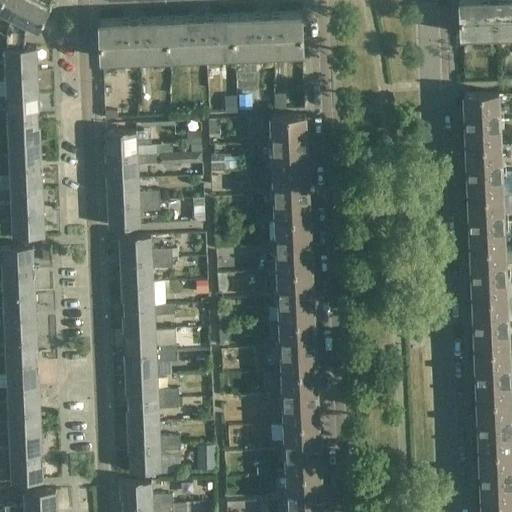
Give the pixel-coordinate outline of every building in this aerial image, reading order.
[(1,0),(0,2),(0,11),(37,31),(49,8),(33,0),(1,0)] [(511,0),(460,0),(462,34),(511,31),(511,0)] [(235,53),(268,51),(303,50),(301,11),(234,14),(235,53)] [(167,16),(169,55),(235,53),(234,14),(167,16)] [(101,58),(169,55),(167,16),(100,19),(101,58)] [(0,71),(37,69),(36,45),(5,47),(6,61),(1,61),(0,61),(0,71)] [(7,79),(7,94),(38,93),(37,69),(0,71),(0,79),(2,80),(7,79)] [(464,93),(466,145),(500,144),(498,92),(464,93)] [(0,108),(0,117),(37,116),(37,109),(39,108),(38,93),(7,94),(8,108),(0,108)] [(272,115),(274,167),(308,166),(306,114),(272,115)] [(0,127),(9,127),(10,140),(41,139),(40,124),(37,124),(37,116),(0,117),(0,127)] [(105,130),(106,154),(157,152),(156,143),(142,143),(137,144),(136,129),(105,130)] [(0,155),(0,164),(39,162),(39,155),(41,155),(41,139),(10,140),(10,155),(0,155)] [(466,145),(469,196),(502,195),(500,144),(466,145)] [(106,154),(107,178),(138,176),(138,162),(157,162),(157,152),(106,154)] [(0,173),(11,174),(12,187),(43,185),(42,170),(39,170),(39,162),(0,164),(0,173)] [(274,167),(276,218),(310,216),(308,166),(274,167)] [(107,178),(108,201),(159,199),(158,190),(139,190),(138,176),(107,178)] [(0,202),(0,210),(44,209),(43,185),(12,187),(12,202),(8,202),(0,202)] [(469,196),(471,247),(505,245),(502,195),(469,196)] [(159,199),(108,201),(109,225),(140,224),(140,209),(159,208),(159,199)] [(44,209),(0,210),(0,220),(13,220),(14,234),(45,233),(44,209)] [(276,218),(278,269),(312,267),(310,216),(276,218)] [(120,234),(121,260),(172,258),(171,247),(151,248),(151,233),(120,234)] [(0,269),(32,268),(31,260),(34,260),(33,244),(2,245),(3,261),(0,260),(0,269)] [(471,247),(473,298),(507,296),(505,245),(471,247)] [(121,260),(122,283),(153,282),(152,267),(172,266),(172,258),(121,260)] [(278,269),(280,320),(314,318),(312,267),(278,269)] [(4,293),(36,292),(35,277),(32,277),(32,268),(0,269),(0,278),(4,279),(4,293)] [(125,298),(126,306),(154,305),(154,304),(153,282),(122,283),(122,298),(125,298)] [(0,317),(1,317),(37,315),(36,292),(4,293),(5,307),(1,307),(0,307),(0,317)] [(473,298),(475,348),(509,347),(507,296),(473,298)] [(123,313),(124,330),(155,328),(154,313),(174,312),(173,303),(154,304),(154,305),(126,306),(126,313),(123,313)] [(6,326),(7,340),(38,338),(37,315),(1,317),(2,326),(6,326)] [(280,320),(282,370),(316,369),(314,318),(280,320)] [(124,330),(125,353),(175,351),(175,341),(156,342),(155,328),(124,330)] [(0,354),(0,363),(36,362),(36,355),(38,355),(38,338),(7,340),(8,354),(0,354)] [(475,348),(477,399),(511,398),(509,347),(475,348)] [(125,353),(126,376),(157,375),(157,360),(175,359),(175,351),(125,353)] [(0,372),(8,372),(9,387),(40,385),(39,370),(36,370),(36,362),(0,363),(0,372)] [(282,370),(284,421),(318,420),(316,369),(282,370)] [(129,391),(129,399),(178,397),(178,388),(158,389),(157,375),(126,376),(126,392),(129,391)] [(0,401),(0,410),(41,408),(40,385),(9,387),(10,401),(5,402),(0,401)] [(127,407),(128,422),(159,421),(159,406),(178,405),(178,397),(129,399),(130,407),(127,407)] [(477,399),(479,450),(511,448),(511,428),(511,398),(477,399)] [(11,420),(11,433),(42,432),(41,408),(0,410),(0,419),(6,419),(6,420),(11,420)] [(284,421),(286,472),(320,471),(318,420),(284,421)] [(128,422),(129,446),(179,444),(179,435),(160,436),(159,421),(128,422)] [(0,447),(0,457),(41,455),(40,448),(43,448),(42,432),(11,433),(12,448),(0,447)] [(179,444),(129,446),(130,470),(161,469),(161,454),(180,453),(179,444)] [(511,448),(479,450),(481,501),(511,499),(511,448)] [(41,455),(0,457),(0,466),(13,466),(13,481),(44,480),(44,464),(41,464),(41,455)] [(286,472),(287,511),(321,511),(320,471),(286,472)] [(123,496),(124,505),(172,503),(171,493),(152,493),(151,479),(121,480),(121,497),(123,496)] [(4,506),(4,511),(57,511),(56,489),(24,490),(25,505),(4,506)] [(511,511),(511,499),(481,501),(481,511),(511,511)] [(152,511),(172,510),(172,503),(124,505),(124,511),(152,511)]
